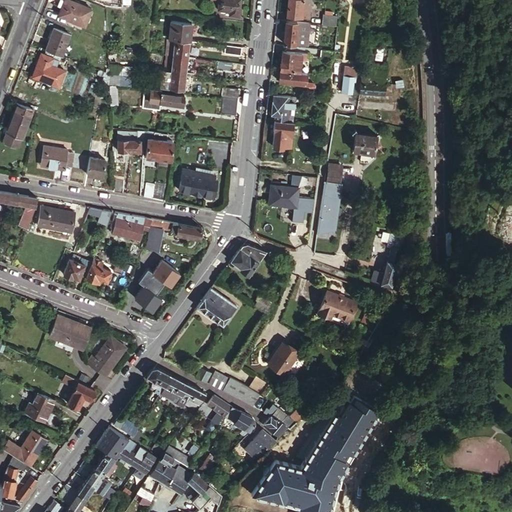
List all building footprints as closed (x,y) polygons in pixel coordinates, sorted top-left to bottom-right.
[(84,25),(91,7),(71,0),(63,0),(58,14),(84,25)] [(240,0),(212,0),(212,1),(218,2),(217,11),(229,12),(229,16),(239,17),(240,0)] [(307,19),(309,1),(303,0),(287,0),(286,17),(307,19)] [(323,26),(337,27),(339,17),(324,16),(323,26)] [(170,22),(168,40),(172,40),(188,42),(191,25),(170,22)] [(295,46),(298,23),(286,22),(283,45),(295,46)] [(310,25),(298,23),(295,46),(307,47),(310,25)] [(44,49),(61,55),(69,33),(53,27),(44,49)] [(186,58),(188,42),(172,40),(171,47),(165,46),(164,56),(186,58)] [(382,58),(382,48),(371,48),(371,57),(382,58)] [(53,57),(40,53),(31,76),(58,85),(64,70),(50,65),(53,57)] [(280,71),(300,74),(302,62),(307,63),(308,55),(282,53),(280,71)] [(168,72),(184,74),(186,58),(164,56),(163,66),(165,66),(165,69),(168,69),(168,72)] [(244,73),(245,65),(233,64),(232,71),(244,73)] [(130,84),(130,65),(111,65),(111,83),(130,84)] [(361,85),(360,95),(385,98),(387,80),(388,68),(384,67),(382,67),(381,72),(374,72),(374,77),(376,77),(376,80),(366,79),(366,86),(361,85)] [(374,72),(362,70),(361,85),(366,86),(366,79),(376,80),(376,77),(374,77),(374,72)] [(167,87),(168,72),(159,71),(158,86),(167,87)] [(300,74),(280,71),(278,82),(302,84),(304,84),(304,82),(305,75),(300,74)] [(343,78),(342,93),(352,94),(353,82),(355,82),(356,72),(347,71),(346,78),(343,78)] [(182,89),(184,74),(168,72),(167,87),(182,89)] [(313,83),(304,82),(304,84),(302,84),(302,89),(312,91),(315,88),(315,85),(313,83)] [(220,96),(237,98),(238,89),(220,87),(220,96)] [(160,90),(150,89),(148,108),(157,109),(158,102),(181,105),(182,94),(159,92),(160,90)] [(292,123),(295,98),(273,96),(271,115),(275,115),(274,121),(292,123)] [(21,138),(33,108),(16,102),(6,132),(21,138)] [(293,123),(292,123),(274,121),(273,132),(274,132),(273,147),(274,149),(282,150),(284,148),(290,148),(293,123)] [(144,132),(111,128),(111,136),(118,136),(117,150),(139,151),(140,140),(143,140),(143,139),(144,132)] [(160,134),(144,132),(143,139),(147,140),(145,157),(157,159),(160,134)] [(166,135),(160,134),(157,159),(169,160),(171,142),(166,141),(166,135)] [(375,156),(378,138),(357,135),(354,152),(375,156)] [(40,167),(62,170),(64,170),(64,166),(71,167),(73,151),(44,146),(40,167)] [(106,161),(89,157),(86,174),(102,178),(106,161)] [(339,182),(342,167),(329,166),(327,180),(339,182)] [(303,177),(318,179),(319,170),(305,169),(304,171),(304,173),(303,177)] [(194,174),(181,172),(178,193),(213,198),(215,181),(194,178),(194,174)] [(113,180),(113,192),(122,194),(123,181),(113,180)] [(296,208),(298,189),(279,187),(279,184),(271,183),(269,205),(296,208)] [(336,199),(339,185),(326,183),(324,197),(336,199)] [(145,198),(152,199),(153,186),(146,185),(145,198)] [(153,186),(152,199),(161,201),(163,187),(153,186)] [(17,194),(0,190),(0,199),(16,202),(17,194)] [(310,205),(311,193),(303,192),(301,204),(310,205)] [(36,197),(17,194),(16,202),(23,203),(33,205),(36,197)] [(336,199),(324,197),(320,227),(333,229),(336,199)] [(33,205),(23,203),(15,222),(25,226),(31,209),(33,205)] [(75,212),(41,206),(38,223),(72,229),(75,212)] [(101,209),(90,207),(88,213),(100,215),(101,209)] [(111,210),(101,209),(100,215),(98,220),(106,222),(111,210)] [(148,229),(152,218),(119,212),(117,226),(116,233),(138,238),(140,227),(148,229)] [(406,233),(408,217),(406,217),(405,220),(394,218),(392,233),(397,235),(394,249),(392,249),(390,259),(389,262),(386,269),(384,275),(375,272),(372,281),(381,284),(380,285),(390,289),(398,266),(398,265),(399,261),(406,233)] [(172,221),(152,218),(145,245),(158,248),(163,227),(171,229),(172,221)] [(201,226),(178,222),(176,230),(176,233),(199,237),(201,226)] [(258,261),(266,250),(266,249),(246,243),(242,243),(239,248),(258,261)] [(239,248),(230,260),(240,267),(249,274),(250,272),(255,265),(258,261),(239,248)] [(78,277),(83,262),(78,261),(70,258),(68,257),(62,273),(71,276),(71,275),(78,277)] [(102,261),(93,257),(85,277),(86,277),(98,282),(99,278),(106,281),(107,280),(110,272),(111,270),(111,269),(100,265),(102,261)] [(121,273),(126,261),(119,257),(114,271),(121,273)] [(168,284),(178,270),(159,257),(149,271),(168,284)] [(255,265),(250,272),(253,274),(258,267),(255,265)] [(247,275),(249,274),(240,267),(239,268),(247,275)] [(142,282),(132,295),(149,309),(159,296),(142,282)] [(236,305),(210,287),(203,296),(229,314),(236,305)] [(348,318),(355,301),(326,290),(318,310),(330,315),(331,313),(332,311),(348,318)] [(276,305),(260,294),(256,299),(253,304),(271,317),(276,305)] [(249,295),(245,299),(253,304),(256,299),(249,295)] [(203,296),(197,305),(222,324),(229,314),(203,296)] [(332,311),(331,313),(347,320),(348,318),(332,311)] [(83,347),(90,327),(56,314),(48,335),(83,347)] [(94,357),(109,368),(125,347),(110,336),(94,357)] [(297,353),(280,341),(266,362),(283,373),(297,353)] [(104,376),(109,368),(94,357),(89,364),(104,376)] [(164,385),(171,373),(157,365),(156,365),(151,366),(145,375),(160,383),(164,385)] [(206,381),(211,371),(200,366),(195,375),(206,381)] [(242,398),(253,406),(260,394),(249,387),(216,369),(214,373),(209,382),(222,390),(223,388),(231,394),(233,394),(241,399),(242,398)] [(181,393),(187,382),(171,373),(164,385),(173,389),(181,393)] [(264,389),(267,383),(259,378),(256,376),(253,381),(264,389)] [(249,387),(260,394),(264,389),(253,381),(249,387)] [(89,398),(94,388),(89,386),(77,382),(73,389),(71,394),(67,402),(77,406),(83,395),(89,398)] [(205,392),(187,382),(181,393),(189,398),(198,402),(205,392)] [(159,394),(164,385),(160,383),(155,391),(159,394)] [(177,399),(181,393),(173,389),(169,395),(177,399)] [(53,399),(37,391),(32,403),(28,401),(24,410),(43,419),(53,399)] [(213,394),(212,397),(207,403),(217,411),(224,416),(231,406),(213,394)] [(195,406),(198,402),(189,398),(187,402),(195,406)] [(355,404),(338,415),(354,437),(370,426),(355,404)] [(232,406),(231,406),(224,416),(227,418),(234,407),(232,406)] [(241,411),(234,407),(227,418),(234,422),(241,411)] [(279,437),(278,437),(279,437),(287,427),(282,423),(288,416),(277,407),(271,415),(264,424),(279,437)] [(224,416),(217,411),(211,420),(218,425),(224,416)] [(250,432),(255,425),(256,424),(256,423),(256,421),(255,420),(254,419),(254,418),(253,417),(252,417),(241,411),(234,422),(249,433),(250,432)] [(160,417),(153,413),(149,420),(155,424),(160,417)] [(116,415),(111,421),(132,436),(137,429),(116,415)] [(296,422),(288,416),(282,423),(287,427),(289,429),(296,422)] [(296,422),(289,429),(296,435),(302,428),(296,422)] [(128,438),(109,425),(102,434),(122,447),(128,438)] [(342,444),(350,440),(343,425),(335,429),(342,444)] [(27,463),(29,464),(46,439),(31,429),(20,446),(7,438),(2,446),(12,453),(27,463)] [(264,450),(274,441),(261,429),(252,439),(264,450)] [(122,447),(102,434),(95,443),(105,450),(115,457),(117,454),(122,447)] [(136,444),(128,438),(122,447),(117,454),(126,460),(136,444)] [(264,450),(252,439),(246,445),(255,453),(251,457),(255,461),(263,452),(265,451),(264,450)] [(297,457),(304,447),(297,442),(290,453),(297,457)] [(146,450),(136,444),(126,460),(136,466),(146,450)] [(109,465),(115,457),(105,450),(104,452),(96,464),(105,470),(109,465)] [(146,470),(154,456),(146,450),(136,466),(132,472),(141,477),(145,471),(146,470)] [(164,451),(161,455),(158,458),(169,465),(173,457),(164,451)] [(27,463),(12,453),(5,468),(5,469),(4,470),(4,471),(0,488),(0,498),(18,503),(18,500),(11,498),(18,465),(23,469),(27,463)] [(176,453),(173,457),(180,461),(182,457),(176,453)] [(180,461),(188,466),(194,457),(189,453),(185,459),(182,457),(180,461)] [(211,464),(215,458),(209,454),(205,459),(211,464)] [(169,465),(158,458),(148,473),(160,480),(169,465)] [(215,470),(222,462),(215,458),(211,464),(213,466),(212,467),(215,470)] [(211,464),(205,459),(197,468),(207,474),(212,467),(213,466),(211,464)] [(104,472),(105,470),(96,464),(95,465),(86,477),(96,483),(102,475),(104,472)] [(113,468),(109,465),(105,470),(108,472),(110,473),(113,468)] [(175,468),(169,465),(160,480),(165,483),(175,468)] [(175,468),(165,483),(180,492),(187,480),(192,474),(177,465),(175,468)] [(194,471),(192,474),(187,480),(201,490),(207,483),(201,478),(194,471)] [(104,472),(102,475),(96,483),(94,487),(102,492),(110,497),(115,490),(107,485),(110,480),(105,477),(107,475),(107,474),(104,472)] [(24,499),(37,479),(30,475),(18,491),(18,492),(18,493),(17,496),(17,497),(24,499)] [(311,497),(311,476),(286,476),(286,497),(311,497)] [(96,483),(86,477),(86,478),(77,491),(86,498),(94,487),(96,483)] [(148,489),(140,485),(136,492),(142,496),(150,500),(153,494),(147,490),(148,489)] [(86,498),(77,491),(69,503),(78,510),(86,498)] [(136,492),(131,500),(137,504),(142,496),(136,492)] [(0,498),(0,511),(14,511),(20,504),(18,503),(0,498)] [(62,511),(66,507),(55,499),(54,498),(45,510),(47,511),(62,511)] [(76,511),(78,510),(69,503),(66,507),(62,511),(76,511)]
